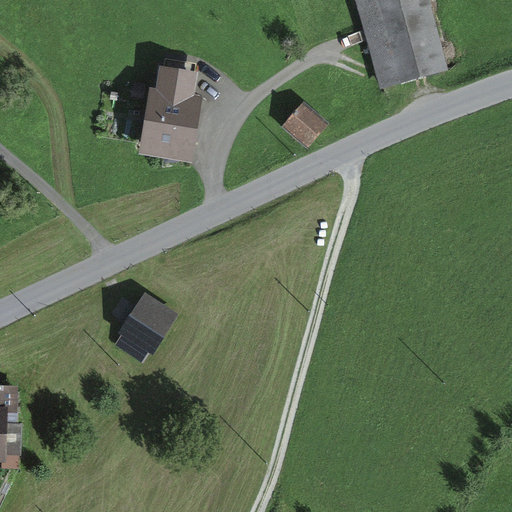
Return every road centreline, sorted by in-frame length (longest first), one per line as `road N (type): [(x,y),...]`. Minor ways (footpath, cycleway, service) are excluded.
road 1 (unclassified): [(0,306),(359,134),(511,77)]
road 2 (track): [(0,150),(115,251)]
